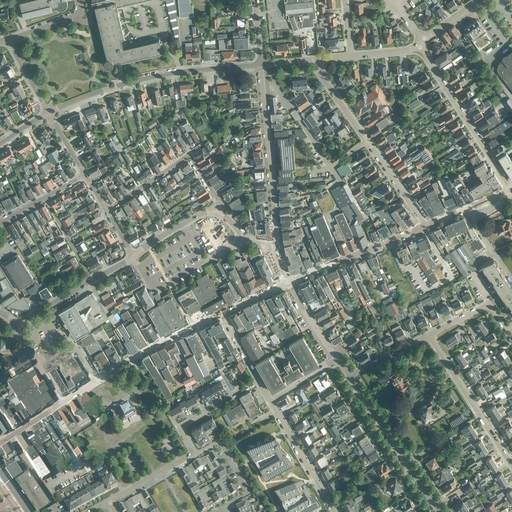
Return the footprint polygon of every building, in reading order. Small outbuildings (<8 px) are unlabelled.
[(67,6),(67,4),(67,3),(65,3),(64,0),(31,0),(20,3),(23,19),(24,19),(24,18),(30,17),(31,17),(31,16),(37,15),(38,15),(38,14),(44,14),(45,13),(51,12),(52,12),(52,10),(56,9),(58,10),(60,11),(62,11),(64,10),(66,8),(67,6)] [(162,52),(159,39),(159,40),(123,48),(121,38),(124,37),(117,6),(143,0),(95,0),(96,1),(94,2),(98,21),(100,21),(100,24),(99,24),(100,30),(102,30),(102,33),(101,33),(102,39),(104,38),(104,41),(103,42),(105,49),(106,49),(107,52),(105,52),(107,60),(106,60),(106,61),(111,65),(112,64),(112,63),(120,61),(121,62),(128,60),(127,59),(131,58),(131,59),(138,58),(138,56),(141,56),(141,57),(148,55),(148,54),(151,53),(151,55),(158,53),(158,52),(161,51),(162,52)] [(194,16),(193,12),(192,5),(190,5),(189,0),(177,0),(180,17),(194,16)] [(315,11),(315,7),(316,5),(314,4),(314,0),(313,0),(286,0),(286,1),(284,2),(285,14),(287,14),(289,17),(287,20),(290,21),(294,31),(295,31),(297,32),(299,29),(304,27),(303,27),(313,26),(313,19),(315,18),(315,11)] [(453,0),(452,0),(448,3),(445,0),(443,2),(445,5),(446,4),(450,10),(457,5),(453,0)] [(174,3),(167,5),(168,11),(176,9),(176,6),(174,3)] [(364,3),(362,3),(354,4),(355,13),(363,12),(362,6),(364,6),(364,3)] [(441,16),(445,13),(437,3),(433,6),(436,9),(434,11),(439,18),(439,17),(440,17),(441,17),(441,16)] [(235,7),(230,7),(230,5),(224,6),(224,12),(231,11),(235,10),(236,13),(244,12),(245,11),(245,9),(244,9),(244,6),(235,7)] [(0,12),(0,14),(1,20),(9,19),(7,9),(1,10),(2,12),(0,12)] [(419,13),(418,18),(419,20),(422,20),(421,22),(422,22),(421,23),(426,25),(426,23),(429,24),(431,17),(429,16),(429,15),(430,15),(430,11),(429,10),(426,9),(425,14),(425,15),(423,15),(423,14),(419,13)] [(380,13),(375,17),(374,17),(377,21),(383,17),(380,13)] [(336,17),(333,17),(333,14),(325,14),(325,15),(320,15),(321,19),(325,19),(325,20),(329,20),(329,24),(337,24),(336,17)] [(235,25),(238,25),(246,24),(246,23),(246,21),(245,21),(245,20),(245,17),(234,18),(235,25)] [(219,26),(218,18),(211,19),(211,27),(219,26)] [(491,41),(481,25),(477,20),(464,29),(468,34),(479,50),(492,41),(491,41)] [(451,38),(456,46),(457,46),(458,46),(461,52),(471,46),(469,43),(465,46),(460,40),(459,40),(457,36),(460,34),(454,26),(448,30),(454,38),(452,39),(451,38)] [(334,33),(334,31),(335,31),(335,27),(331,27),(331,33),(333,47),(335,47),(335,48),(338,47),(339,47),(338,39),(333,39),(333,38),(335,38),(334,33)] [(361,28),(361,31),(361,35),(358,36),(358,45),(359,45),(360,45),(361,45),(362,44),(365,44),(365,35),(366,35),(365,27),(361,28)] [(238,28),(239,33),(233,34),(233,38),(247,36),(247,32),(246,32),(245,28),(238,28)] [(390,33),(392,33),(391,28),(386,29),(386,33),(383,33),(384,42),(385,42),(386,43),(387,43),(388,42),(391,42),(390,33)] [(404,42),(408,37),(403,33),(403,32),(401,31),(400,31),(397,28),(395,31),(399,33),(396,37),(404,42)] [(377,30),(374,31),(373,31),(374,35),(370,36),(370,39),(371,39),(371,44),(378,43),(378,41),(379,41),(378,35),(377,30)] [(451,38),(446,31),(440,35),(448,47),(451,45),(448,40),(451,38)] [(229,49),(236,48),(239,48),(248,47),(247,37),(238,38),(218,40),(219,49),(229,48),(229,49)] [(289,47),(294,46),(294,43),(287,44),(277,44),(277,49),(277,51),(278,51),(278,52),(282,52),(282,54),(286,53),(286,52),(288,51),(287,46),(289,46),(289,47)] [(443,51),(444,48),(440,47),(441,44),(434,43),(433,48),(433,51),(439,52),(439,50),(443,51)] [(186,60),(193,59),(192,52),(191,46),(185,46),(186,60)] [(451,59),(461,53),(457,47),(448,53),(447,52),(435,59),(439,66),(451,59)] [(211,49),(203,50),(204,53),(203,53),(204,60),(208,60),(207,53),(210,53),(212,52),(211,50),(211,49)] [(210,53),(207,53),(208,60),(220,59),(220,58),(221,58),(221,61),(234,60),(234,59),(235,59),(235,56),(239,56),(240,58),(241,58),(241,54),(239,54),(239,51),(238,51),(235,52),(236,53),(235,53),(235,51),(233,51),(221,52),(221,54),(219,54),(219,53),(214,54),(210,54),(210,53)] [(511,90),(511,51),(502,59),(503,60),(500,62),(498,64),(497,66),(497,68),(497,71),(498,73),(511,90)] [(480,67),(481,67),(481,66),(477,60),(473,63),(477,69),(480,67)] [(417,68),(419,64),(412,61),(411,63),(410,62),(408,66),(409,66),(407,69),(408,70),(407,72),(411,74),(413,72),(415,73),(418,68),(417,68)] [(398,84),(401,83),(405,83),(404,76),(401,76),(400,64),(397,64),(396,64),(395,64),(395,65),(393,65),(394,73),(398,73),(399,76),(398,77),(398,84)] [(7,78),(14,74),(13,73),(14,73),(13,71),(12,71),(10,68),(4,72),(1,73),(2,76),(5,74),(7,78)] [(356,81),(359,80),(358,72),(357,68),(351,68),(352,77),(356,77),(356,81)] [(459,68),(458,69),(455,71),(456,71),(447,77),(449,80),(448,81),(450,83),(451,83),(459,78),(457,75),(458,74),(457,74),(461,71),(459,68)] [(346,87),(349,85),(345,78),(344,78),(341,73),(335,77),(337,81),(340,85),(344,83),(346,87)] [(429,78),(427,75),(425,73),(417,78),(416,76),(412,79),(414,83),(418,80),(421,84),(429,79),(429,78)] [(487,86),(496,81),(495,79),(494,80),(493,77),(490,79),(489,78),(484,81),(485,83),(484,83),(486,86),(487,86)] [(248,80),(234,81),(234,88),(235,89),(238,89),(238,92),(249,91),(250,91),(249,91),(248,80),(249,80),(248,79),(248,80)] [(306,79),(299,80),(301,92),(303,92),(303,88),(309,87),(309,83),(307,84),(306,79)] [(301,92),(299,80),(292,80),(293,85),(291,85),(291,89),(298,88),(298,93),(301,92)] [(419,93),(420,92),(423,90),(425,88),(426,91),(434,86),(433,85),(434,85),(433,84),(432,83),(430,81),(423,86),(417,90),(419,93)] [(460,85),(463,83),(461,81),(458,83),(458,82),(456,85),(455,84),(452,87),(456,92),(458,91),(459,91),(462,89),(460,85)] [(15,91),(11,93),(11,92),(8,94),(9,97),(23,89),(20,83),(13,87),(15,91)] [(371,87),(373,91),(353,105),(359,114),(372,105),(376,111),(389,102),(379,87),(376,84),(371,87)] [(229,85),(217,86),(218,91),(218,94),(230,93),(229,87),(229,85)] [(498,94),(503,90),(500,85),(495,89),(498,94)] [(166,87),(166,89),(162,90),(163,95),(171,93),(172,97),(174,97),(174,93),(172,86),(166,87)] [(469,91),(472,90),(470,87),(465,90),(465,91),(459,95),(460,97),(459,98),(461,101),(466,98),(467,100),(470,97),(469,95),(471,94),(469,91)] [(23,89),(9,97),(11,99),(14,97),(17,95),(19,99),(26,95),(23,89)] [(160,96),(159,93),(158,89),(155,90),(155,89),(153,89),(153,90),(152,90),(153,97),(152,97),(153,104),(158,103),(159,106),(165,105),(163,95),(160,96)] [(315,97),(311,91),(306,95),(310,101),(315,97)] [(139,93),(138,94),(140,101),(141,105),(148,103),(149,109),(152,108),(150,100),(150,98),(147,99),(146,96),(145,96),(144,92),(141,93),(141,92),(138,93),(139,93)] [(290,101),(297,97),(296,97),(299,95),(298,93),(295,95),(293,92),(287,97),(290,101)] [(430,106),(435,103),(442,98),(439,93),(432,97),(430,94),(424,97),(426,101),(427,101),(430,106)] [(294,100),(299,108),(301,111),(311,104),(303,94),(294,100)] [(134,109),(134,107),(135,107),(134,104),(134,103),(133,100),(132,100),(131,95),(124,97),(128,111),(134,109)] [(315,100),(314,99),(310,102),(313,105),(314,104),(317,108),(321,105),(319,104),(325,100),(325,99),(325,98),(324,97),(323,97),(322,95),(315,100)] [(419,100),(415,95),(406,101),(409,106),(419,100)] [(469,101),(464,104),(467,108),(466,108),(467,110),(468,110),(474,106),(476,108),(483,103),(478,95),(469,101)] [(271,113),(271,120),(276,120),(276,122),(280,121),(280,119),(282,119),(282,111),(277,112),(276,97),(270,97),(271,112),(271,113)] [(23,109),(20,111),(23,117),(34,111),(34,110),(34,109),(33,108),(31,105),(28,100),(22,103),(20,104),(23,109)] [(119,116),(124,114),(122,108),(120,109),(116,100),(113,100),(111,101),(110,102),(113,110),(117,109),(117,110),(119,116)] [(477,110),(471,114),(473,118),(473,119),(474,121),(475,121),(476,121),(483,116),(480,112),(486,108),(491,105),(488,100),(483,103),(476,108),(477,110)] [(321,106),(317,109),(317,108),(313,111),(315,114),(319,112),(320,114),(324,111),(326,113),(332,108),(328,103),(322,107),(321,106)] [(434,111),(435,112),(431,114),(432,116),(436,114),(440,111),(442,114),(449,109),(448,109),(449,109),(447,106),(445,104),(434,111)] [(93,108),(85,111),(87,116),(89,121),(96,118),(95,113),(98,112),(102,121),(108,119),(110,118),(105,106),(103,106),(97,108),(96,106),(92,107),(93,108)] [(302,119),(298,113),(296,110),(295,109),(290,113),(295,120),(302,119)] [(385,112),(383,109),(380,110),(379,110),(373,114),(374,115),(372,116),(371,115),(370,113),(363,118),(364,119),(365,121),(365,122),(365,123),(366,124),(367,124),(368,126),(375,121),(374,120),(378,117),(382,114),(385,112)] [(489,126),(501,119),(494,110),(476,122),(476,124),(477,125),(478,125),(481,129),(488,125),(489,126)] [(245,112),(246,120),(250,120),(250,121),(259,121),(259,111),(245,112)] [(451,112),(444,117),(443,116),(437,120),(440,125),(446,121),(447,122),(454,118),(454,117),(453,115),(452,115),(451,112)] [(5,114),(2,115),(2,114),(0,113),(0,120),(2,119),(6,127),(7,126),(8,127),(10,125),(9,125),(11,124),(7,116),(6,117),(5,114)] [(79,113),(70,117),(66,118),(64,119),(63,120),(67,127),(73,124),(76,130),(78,129),(79,130),(85,127),(82,120),(79,113)] [(309,129),(317,123),(310,113),(305,117),(308,121),(306,124),(309,129)] [(326,125),(337,117),(336,115),(337,115),(336,113),(335,113),(329,117),(330,119),(328,121),(328,120),(324,122),(326,125)] [(490,138),(511,123),(511,120),(508,114),(501,119),(489,126),(487,128),(482,131),(485,136),(488,134),(490,138)] [(376,124),(377,126),(371,130),(372,132),(372,133),(373,135),(374,135),(381,131),(380,129),(389,123),(387,119),(391,117),(389,115),(376,124)] [(326,125),(325,126),(324,127),(328,133),(336,127),(335,125),(341,122),(340,121),(341,120),(340,119),(339,119),(337,117),(326,125)] [(198,139),(193,131),(186,119),(181,122),(186,130),(189,134),(194,142),(198,139)] [(286,125),(286,122),(282,123),(282,121),(272,122),(272,127),(273,127),(274,130),(282,129),(282,126),(286,125)] [(453,131),(460,126),(459,126),(459,125),(459,124),(458,123),(457,121),(452,124),(445,128),(446,131),(447,131),(451,128),(453,131)] [(342,124),(340,126),(335,129),(340,138),(344,135),(346,134),(349,131),(345,124),(343,125),(342,124)] [(182,134),(181,133),(181,132),(178,127),(174,129),(177,135),(174,137),(182,149),(187,147),(180,135),(182,134)] [(261,134),(261,133),(260,127),(254,128),(254,127),(251,128),(242,133),(245,137),(249,134),(260,133),(260,134),(261,134)] [(43,141),(46,145),(50,143),(46,138),(49,136),(45,129),(44,130),(44,129),(41,131),(38,133),(40,135),(38,137),(40,141),(43,140),(43,141)] [(302,140),(307,136),(302,129),(294,129),(295,136),(299,136),(302,140)] [(449,137),(444,140),(446,143),(451,140),(454,144),(457,142),(456,141),(458,140),(465,135),(465,134),(464,132),(463,132),(462,129),(450,137),(449,137)] [(186,130),(184,131),(181,133),(182,134),(189,145),(194,142),(189,134),(186,130)] [(291,141),(294,141),(294,136),(288,136),(287,130),(274,131),(275,140),(276,141),(278,141),(280,169),(278,169),(279,182),(292,181),(291,168),(293,168),(291,141)] [(317,141),(323,137),(320,132),(314,136),(317,141)] [(393,132),(385,137),(384,135),(377,139),(377,140),(378,142),(379,142),(380,144),(387,140),(389,143),(395,139),(397,138),(393,132)] [(497,141),(503,136),(501,133),(488,141),(489,144),(492,148),(498,143),(497,141)] [(82,139),(76,143),(79,149),(86,145),(87,147),(92,144),(87,134),(81,137),(82,139)] [(261,134),(260,134),(249,135),(250,139),(247,139),(247,143),(243,145),(244,148),(255,143),(254,140),(261,140),(261,134)] [(510,139),(510,138),(508,135),(501,139),(504,143),(493,149),(495,152),(494,152),(496,155),(496,154),(497,155),(504,150),(503,148),(506,146),(504,142),(510,139)] [(22,142),(26,149),(30,147),(32,150),(35,148),(33,145),(29,137),(24,140),(24,139),(22,141),(22,142)] [(511,137),(511,138),(511,139),(511,158),(510,159),(506,152),(498,157),(511,179),(511,137)] [(111,141),(110,138),(106,141),(107,143),(106,143),(111,152),(117,149),(111,140),(111,141)] [(466,145),(470,143),(469,142),(470,141),(469,139),(468,139),(467,138),(465,139),(465,138),(455,145),(457,148),(462,145),(464,148),(467,146),(466,145)] [(173,140),(170,142),(177,153),(180,151),(179,149),(180,148),(175,140),(174,141),(173,140)] [(252,149),(262,148),(261,140),(257,142),(252,145),(252,149)] [(166,141),(162,144),(167,152),(166,153),(171,160),(174,158),(173,155),(174,154),(171,150),(170,148),(171,148),(166,141)] [(203,144),(206,149),(203,151),(201,149),(192,154),(195,158),(212,149),(208,141),(203,144)] [(26,149),(22,142),(16,145),(21,152),(23,151),(25,154),(27,153),(25,150),(26,149)] [(387,153),(396,147),(395,144),(391,147),(389,144),(383,148),(384,149),(384,150),(384,151),(385,151),(387,153)] [(391,160),(404,151),(407,149),(404,144),(400,147),(402,149),(397,153),(395,151),(388,156),(391,160)] [(43,155),(47,152),(45,149),(44,149),(41,145),(38,147),(43,155)] [(410,156),(418,150),(415,146),(407,151),(410,156)] [(423,160),(425,163),(433,158),(429,153),(424,147),(395,166),(398,170),(407,164),(406,164),(414,159),(415,160),(420,156),(423,160)] [(469,156),(476,152),(476,151),(476,150),(475,149),(474,149),(473,147),(468,150),(468,149),(462,153),(464,155),(467,153),(469,156)] [(13,160),(11,157),(14,155),(10,148),(4,152),(8,158),(10,162),(12,164),(15,163),(13,160)] [(42,156),(39,150),(39,149),(34,152),(38,158),(42,156)] [(53,164),(58,160),(62,158),(56,149),(47,154),(53,164)] [(251,150),(251,153),(254,153),(254,158),(263,158),(262,149),(251,150)] [(457,155),(460,153),(457,149),(451,153),(451,154),(449,155),(451,158),(453,157),(455,156),(457,155)] [(96,150),(95,151),(91,153),(87,155),(88,155),(85,157),(87,162),(94,158),(96,162),(102,159),(96,150)] [(165,164),(170,160),(162,150),(160,152),(162,156),(160,157),(165,164)] [(204,157),(210,154),(209,151),(196,159),(198,163),(205,159),(204,157)] [(359,162),(367,157),(366,155),(367,155),(366,153),(365,153),(363,151),(357,155),(350,159),(353,164),(358,160),(359,162)] [(405,153),(404,151),(391,160),(394,164),(401,159),(400,157),(405,153)] [(8,158),(4,152),(0,154),(0,157),(3,162),(6,160),(7,161),(9,160),(10,162),(8,163),(9,166),(12,164),(10,162),(8,158)] [(123,160),(119,153),(112,157),(114,161),(118,159),(120,162),(123,160)] [(127,164),(131,162),(125,153),(122,155),(127,164)] [(472,165),(481,159),(480,158),(481,157),(480,156),(479,156),(477,153),(470,158),(469,157),(464,160),(466,164),(469,162),(472,165)] [(254,166),(264,165),(263,158),(254,159),(254,166)] [(156,173),(160,170),(156,164),(155,164),(152,159),(150,160),(153,165),(152,166),(156,173)] [(202,169),(216,161),(214,159),(210,162),(209,159),(199,165),(202,169)] [(369,159),(354,169),(357,173),(362,169),(361,168),(365,166),(366,168),(372,164),(369,159)] [(437,165),(433,160),(429,163),(433,169),(437,165)] [(55,169),(54,168),(54,166),(53,164),(52,165),(50,161),(45,164),(48,170),(52,168),(53,170),(55,169)] [(60,165),(63,170),(65,168),(70,176),(74,174),(72,171),(72,170),(69,165),(67,162),(60,165)] [(145,162),(143,164),(141,165),(145,170),(150,177),(154,175),(149,168),(145,162)] [(181,173),(182,172),(183,173),(184,173),(186,173),(193,169),(188,162),(179,168),(179,170),(172,174),(177,181),(184,176),(181,173)] [(214,171),(213,169),(219,165),(218,162),(214,165),(214,164),(203,171),(206,175),(214,171)] [(347,162),(338,168),(337,169),(342,177),(352,170),(347,162)] [(501,183),(494,172),(490,168),(488,169),(484,162),(474,167),(479,175),(481,173),(485,178),(469,189),(468,189),(474,197),(483,194),(482,193),(485,192),(485,193),(493,189),(493,188),(495,187),(496,189),(499,187),(498,186),(501,183)] [(39,167),(50,187),(54,185),(51,178),(49,179),(46,174),(49,172),(44,164),(39,167)] [(63,170),(60,165),(60,164),(58,165),(59,168),(57,169),(63,180),(67,178),(63,170)] [(102,166),(103,167),(99,170),(98,167),(88,173),(91,177),(92,178),(101,173),(102,174),(108,170),(109,171),(112,169),(111,167),(110,167),(108,164),(106,164),(102,166)] [(408,170),(414,166),(412,164),(400,173),(403,178),(410,173),(410,172),(409,170),(409,171),(408,170)] [(138,168),(137,166),(137,165),(134,167),(139,175),(137,176),(141,183),(146,180),(138,168)] [(140,167),(138,165),(137,166),(138,168),(146,180),(150,177),(145,170),(143,172),(140,167)] [(372,166),(361,173),(363,175),(365,174),(367,178),(371,176),(370,174),(377,170),(376,169),(376,168),(375,167),(374,167),(374,166),(373,167),(372,166)] [(50,187),(39,167),(43,173),(40,175),(43,181),(44,180),(45,181),(42,183),(46,189),(50,187)] [(264,168),(254,169),(251,169),(252,175),(250,175),(246,176),(246,179),(250,179),(250,180),(265,178),(264,174),(264,172),(264,168)] [(417,169),(412,172),(408,175),(409,178),(406,180),(407,181),(406,182),(408,184),(409,184),(417,179),(415,177),(419,175),(423,172),(421,170),(419,171),(417,169)] [(183,178),(183,179),(185,182),(196,175),(194,171),(183,178)] [(57,183),(61,181),(57,174),(55,175),(54,172),(51,173),(53,176),(57,183)] [(117,176),(122,183),(125,181),(122,176),(124,175),(122,172),(117,176)] [(366,185),(369,183),(371,186),(376,183),(375,181),(381,176),(380,173),(379,174),(378,172),(364,181),(362,182),(363,183),(364,182),(366,185)] [(212,183),(223,176),(222,173),(217,176),(216,174),(209,178),(209,179),(209,180),(210,181),(211,181),(212,183)] [(447,173),(443,176),(444,177),(452,194),(454,194),(458,204),(459,204),(466,201),(465,201),(450,178),(447,173)] [(34,180),(31,182),(38,194),(43,191),(38,183),(40,182),(36,174),(32,176),(34,180)] [(453,177),(450,178),(465,201),(473,198),(474,197),(466,186),(458,175),(453,177)] [(225,178),(223,176),(212,183),(213,186),(214,188),(215,188),(222,184),(221,181),(225,178)] [(127,192),(119,179),(117,177),(115,178),(119,185),(117,187),(123,195),(127,192)] [(168,181),(167,182),(165,177),(160,180),(163,185),(160,186),(164,192),(172,187),(172,186),(168,181)] [(444,177),(437,180),(443,193),(440,195),(447,209),(458,204),(454,194),(452,194),(444,177)] [(130,190),(137,186),(133,180),(131,178),(125,182),(126,185),(130,190)] [(103,183),(101,180),(98,182),(97,181),(95,182),(96,185),(99,189),(100,188),(101,189),(106,187),(105,185),(106,184),(104,181),(103,183)] [(196,193),(204,187),(199,180),(192,184),(194,187),(192,189),(194,192),(195,192),(196,193)] [(418,185),(422,182),(421,180),(416,183),(416,182),(410,186),(412,188),(411,189),(412,191),(413,191),(414,191),(419,187),(418,185)] [(422,189),(426,186),(430,183),(428,180),(420,186),(422,189)] [(28,199),(24,192),(25,191),(21,183),(16,186),(19,190),(21,193),(19,194),(23,202),(28,199)] [(28,189),(26,187),(27,187),(25,183),(22,184),(29,198),(34,196),(30,188),(28,189)] [(87,190),(83,183),(75,187),(77,190),(78,192),(82,190),(83,192),(87,190)] [(118,192),(116,189),(117,189),(113,183),(109,186),(112,191),(112,192),(117,199),(120,197),(118,192)] [(182,192),(191,186),(189,183),(180,189),(182,192)] [(291,183),(288,183),(277,184),(278,188),(279,188),(279,191),(296,190),(297,190),(297,186),(291,186),(291,183)] [(352,200),(353,200),(355,199),(346,183),(340,187),(340,186),(331,191),(340,208),(352,200)] [(156,193),(152,185),(147,188),(154,200),(159,197),(156,193)] [(387,185),(381,189),(380,188),(371,194),(379,197),(380,196),(380,197),(383,194),(384,195),(390,190),(390,189),(390,188),(389,187),(388,187),(387,185)] [(424,189),(427,195),(431,203),(435,211),(435,212),(436,213),(438,213),(445,210),(441,202),(437,194),(435,191),(434,188),(432,185),(424,189)] [(106,187),(101,189),(106,197),(108,200),(110,203),(115,201),(106,187)] [(356,196),(363,192),(359,187),(352,191),(356,196)] [(190,197),(193,201),(198,197),(199,198),(208,192),(205,188),(190,197)] [(224,198),(233,192),(231,188),(222,194),(224,198)] [(21,203),(16,194),(14,195),(11,189),(8,191),(12,197),(16,205),(21,203)] [(267,200),(266,189),(255,189),(256,193),(252,193),(248,193),(245,194),(245,199),(256,198),(257,202),(252,203),(252,207),(263,204),(263,201),(267,200)] [(10,197),(9,198),(6,192),(3,194),(11,208),(15,206),(10,197)] [(91,196),(88,192),(84,194),(81,195),(82,195),(79,197),(81,201),(84,199),(84,200),(91,196)] [(146,210),(150,208),(146,203),(149,201),(143,192),(137,196),(146,210)] [(233,192),(224,198),(226,202),(230,200),(236,196),(233,192)] [(381,204),(385,201),(388,199),(389,201),(396,197),(395,196),(394,194),(392,192),(387,196),(386,195),(378,200),(381,204)] [(63,203),(72,198),(69,193),(64,196),(64,194),(60,196),(63,203)] [(366,197),(363,193),(356,198),(359,202),(366,197)] [(11,208),(3,194),(0,195),(0,196),(2,199),(3,200),(1,202),(6,211),(11,208)] [(196,202),(193,204),(195,207),(198,205),(201,202),(203,204),(212,198),(209,194),(196,202)] [(428,200),(424,194),(414,201),(426,218),(430,216),(431,216),(436,214),(436,213),(435,212),(432,207),(429,202),(428,200)] [(93,200),(91,196),(84,200),(84,199),(81,201),(82,203),(81,204),(82,205),(86,203),(86,204),(89,202),(93,200)] [(58,197),(54,199),(60,210),(62,209),(61,205),(62,204),(58,197)] [(141,207),(134,197),(129,201),(136,211),(135,212),(139,218),(142,215),(138,209),(141,207)] [(232,207),(241,201),(238,197),(229,202),(232,207)] [(60,210),(54,199),(50,202),(54,209),(56,212),(57,211),(57,212),(60,210)] [(156,199),(152,202),(156,208),(155,209),(158,213),(161,218),(162,218),(165,216),(156,199)] [(365,218),(353,200),(352,200),(340,208),(341,207),(350,222),(348,222),(349,226),(349,228),(350,227),(356,242),(355,242),(355,244),(356,243),(358,248),(367,244),(359,223),(362,221),(361,220),(365,218)] [(134,217),(136,215),(128,201),(122,205),(128,215),(132,213),(134,217)] [(241,201),(232,207),(235,212),(244,206),(241,201)] [(404,207),(400,202),(400,201),(392,204),(398,212),(404,207)] [(94,202),(87,206),(80,210),(82,212),(88,209),(90,213),(98,209),(94,202)] [(263,204),(252,207),(249,208),(250,220),(255,218),(264,216),(263,204)] [(40,208),(43,214),(46,219),(51,217),(48,211),(45,205),(40,208)] [(124,214),(125,214),(121,207),(117,209),(113,211),(117,218),(122,216),(124,220),(127,219),(124,214)] [(298,212),(301,217),(304,215),(311,212),(308,207),(298,212)] [(373,212),(370,207),(364,209),(366,215),(373,212)] [(415,223),(410,217),(404,208),(399,212),(404,219),(404,220),(409,226),(411,225),(412,224),(413,224),(415,223)] [(44,216),(42,217),(40,213),(40,214),(37,209),(33,212),(39,222),(42,226),(44,225),(43,223),(47,221),(46,219),(44,216)] [(89,217),(86,218),(88,221),(101,214),(98,209),(89,215),(90,217),(89,217)] [(395,210),(394,210),(390,213),(394,218),(399,225),(398,226),(401,230),(404,229),(403,229),(408,227),(408,226),(402,218),(401,218),(395,210)] [(325,260),(339,254),(323,214),(320,216),(317,211),(306,216),(317,244),(319,243),(320,244),(319,244),(325,260)] [(377,211),(375,212),(370,214),(372,219),(373,222),(376,229),(381,238),(383,238),(390,235),(391,234),(390,231),(386,224),(386,225),(385,223),(383,220),(377,211)] [(39,225),(36,220),(32,212),(27,215),(31,222),(37,231),(40,229),(38,225),(39,225)] [(349,228),(349,226),(348,226),(343,212),(342,212),(334,214),(344,238),(345,238),(346,240),(350,251),(357,248),(355,244),(355,242),(356,242),(350,227),(349,228)] [(102,215),(101,214),(88,221),(90,224),(92,222),(93,221),(94,223),(103,218),(102,215)] [(165,216),(162,218),(164,221),(165,223),(170,220),(167,215),(165,216)] [(391,215),(386,217),(386,216),(382,218),(385,223),(386,222),(388,226),(392,233),(392,234),(400,230),(399,230),(394,220),(391,215)] [(29,226),(30,225),(26,216),(21,219),(30,234),(33,232),(29,226)] [(68,217),(63,220),(61,221),(65,227),(72,223),(68,217)] [(165,223),(164,221),(163,221),(162,218),(161,218),(157,220),(156,221),(155,222),(157,226),(159,225),(160,227),(164,225),(163,225),(165,224),(165,225),(166,224),(165,223)] [(250,220),(250,223),(244,223),(245,229),(245,230),(247,231),(250,230),(250,232),(252,232),(252,233),(256,232),(256,227),(255,221),(255,218),(250,220)] [(441,241),(443,243),(448,253),(464,276),(478,266),(482,264),(478,257),(485,253),(483,249),(485,248),(472,227),(471,227),(468,229),(467,227),(464,218),(456,221),(434,230),(434,231),(441,241)] [(270,232),(269,219),(259,220),(255,221),(256,232),(261,232),(261,233),(269,233),(270,232)] [(24,233),(22,229),(24,228),(19,220),(14,223),(18,229),(21,235),(26,241),(29,239),(25,233),(24,233)] [(291,220),(281,221),(281,228),(293,227),(293,220),(291,220)] [(82,221),(79,222),(75,224),(76,225),(74,226),(73,224),(65,228),(68,232),(80,225),(83,224),(83,223),(82,221)] [(97,223),(89,228),(91,232),(94,230),(96,233),(101,230),(101,229),(107,225),(107,224),(106,223),(105,223),(104,221),(98,224),(97,223)] [(510,236),(511,235),(511,229),(511,228),(509,222),(505,224),(505,223),(504,223),(502,223),(501,224),(500,225),(499,225),(499,226),(495,228),(498,235),(498,234),(499,235),(501,235),(502,235),(502,234),(503,233),(507,231),(510,236)] [(342,254),(349,251),(344,239),(345,239),(338,223),(334,225),(336,230),(333,232),(336,240),(338,243),(342,254)] [(19,236),(16,231),(12,224),(7,226),(10,231),(9,231),(14,239),(16,243),(20,240),(18,237),(19,236)] [(83,224),(80,225),(68,232),(70,236),(78,232),(77,231),(80,229),(84,226),(83,224)] [(150,227),(153,233),(159,229),(155,224),(150,227)] [(317,244),(312,232),(309,225),(304,226),(309,239),(305,240),(310,249),(315,263),(322,261),(315,245),(317,244)] [(299,226),(296,227),(297,229),(296,229),(288,230),(282,231),(284,244),(284,246),(298,242),(299,242),(300,242),(300,241),(301,241),(301,238),(303,236),(302,233),(301,231),(300,228),(299,226)] [(132,227),(127,229),(126,230),(129,235),(135,232),(132,227)] [(376,231),(373,232),(371,229),(367,230),(371,242),(373,241),(373,242),(375,241),(375,240),(376,240),(377,241),(378,240),(379,239),(376,231)] [(109,230),(102,234),(101,233),(97,235),(101,241),(105,239),(112,235),(109,230)] [(128,238),(131,242),(146,232),(145,230),(140,234),(138,235),(137,233),(128,238)] [(440,240),(434,231),(432,232),(431,232),(429,233),(429,234),(428,234),(435,243),(436,244),(437,243),(439,246),(443,243),(440,240)] [(146,232),(131,242),(133,245),(141,240),(140,238),(141,237),(142,237),(147,234),(146,232)] [(431,248),(430,246),(430,245),(425,234),(416,238),(422,251),(428,263),(431,268),(435,266),(432,260),(430,256),(433,254),(431,249),(428,251),(428,250),(431,248)] [(112,235),(105,239),(107,244),(115,240),(112,235)] [(77,246),(85,241),(82,237),(74,241),(77,246)] [(57,248),(59,246),(66,242),(64,238),(57,243),(56,241),(51,245),(54,250),(55,249),(56,249),(57,248)] [(422,251),(416,238),(407,242),(411,253),(413,257),(414,260),(421,257),(421,259),(419,260),(424,269),(423,270),(432,284),(438,280),(431,268),(428,263),(422,251)] [(298,242),(284,246),(286,253),(287,260),(288,262),(289,267),(289,269),(291,273),(293,273),(306,268),(298,252),(299,252),(296,246),(299,245),(303,244),(303,242),(302,243),(301,241),(300,241),(300,242),(299,242),(298,242)] [(84,242),(77,246),(81,252),(87,248),(84,242)] [(413,261),(405,243),(396,247),(400,255),(404,265),(413,261)] [(104,244),(96,248),(98,252),(106,248),(104,244)] [(303,244),(299,245),(296,246),(299,252),(302,251),(305,257),(302,258),(306,267),(306,268),(313,265),(309,255),(306,249),(303,244)] [(58,250),(57,251),(55,252),(54,252),(58,259),(69,253),(67,250),(69,248),(67,245),(60,249),(58,250)] [(114,247),(111,249),(110,247),(106,250),(111,258),(115,255),(114,253),(121,249),(119,245),(114,247)] [(31,249),(35,254),(40,250),(36,246),(31,249)] [(31,249),(25,253),(28,258),(34,254),(31,249)] [(97,258),(100,257),(97,249),(91,252),(94,257),(86,261),(90,269),(100,264),(97,258)] [(107,255),(104,249),(98,253),(101,258),(107,255)] [(259,249),(249,254),(254,264),(251,265),(254,272),(257,271),(260,270),(261,272),(267,284),(273,281),(270,274),(272,273),(270,268),(266,261),(264,257),(262,258),(261,255),(262,254),(259,249)] [(33,280),(34,280),(18,255),(17,254),(2,263),(3,264),(2,264),(18,289),(19,289),(19,290),(20,289),(19,289),(21,289),(34,280),(33,280)] [(373,256),(372,257),(376,267),(377,271),(379,274),(381,274),(380,270),(378,266),(377,264),(379,263),(376,255),(375,255),(373,255),(373,256)] [(68,262),(63,265),(65,268),(66,270),(71,268),(71,269),(78,265),(76,261),(74,257),(67,261),(68,262)] [(376,267),(372,257),(370,257),(369,257),(368,257),(368,258),(367,258),(371,266),(373,266),(374,267),(373,268),(375,272),(376,275),(379,274),(377,271),(376,267)] [(240,258),(234,261),(238,269),(239,270),(249,292),(267,284),(261,272),(254,275),(249,265),(246,259),(242,261),(240,258)] [(241,279),(234,267),(230,259),(222,264),(227,272),(234,284),(241,296),(249,292),(241,279)] [(482,264),(478,266),(479,266),(481,265),(490,277),(491,277),(493,281),(492,282),(507,303),(508,302),(511,306),(510,307),(511,310),(511,287),(493,259),(482,264)] [(369,275),(371,274),(365,260),(364,260),(361,261),(360,261),(359,261),(358,261),(357,262),(361,271),(365,269),(365,270),(367,270),(369,275)] [(53,267),(55,271),(63,266),(61,262),(53,267)] [(223,277),(227,275),(219,262),(215,264),(223,277)] [(347,265),(353,277),(356,283),(365,300),(369,298),(361,281),(362,280),(359,274),(360,274),(354,262),(347,265)] [(1,301),(3,304),(5,306),(7,304),(9,307),(13,308),(15,310),(16,311),(18,311),(20,311),(21,310),(26,311),(30,308),(29,306),(30,305),(24,295),(20,298),(0,266),(0,280),(2,279),(7,287),(0,291),(0,293),(4,299),(1,301)] [(344,266),(337,269),(339,275),(341,274),(343,279),(346,285),(352,296),(360,292),(354,278),(351,280),(344,266)] [(122,279),(134,272),(132,267),(125,271),(126,273),(120,276),(122,279)] [(341,278),(336,269),(325,274),(330,283),(335,292),(340,300),(347,310),(348,309),(349,311),(352,309),(349,303),(350,303),(346,297),(341,287),(344,285),(341,280),(342,280),(341,278)] [(132,284),(139,280),(135,272),(128,276),(132,284)] [(203,308),(206,314),(207,313),(207,314),(226,304),(217,287),(212,277),(209,279),(207,274),(196,280),(199,285),(192,289),(198,299),(203,308)] [(347,317),(347,316),(342,308),(340,305),(339,305),(335,297),(328,284),(323,275),(323,274),(318,276),(329,297),(337,311),(339,314),(340,316),(342,320),(347,317)] [(330,300),(327,293),(318,276),(311,279),(320,295),(321,296),(324,303),(330,300)] [(458,283),(460,282),(462,284),(462,286),(465,285),(466,286),(468,285),(466,279),(465,278),(457,282),(458,283)] [(34,280),(21,289),(26,297),(30,295),(30,294),(38,289),(39,290),(41,294),(42,296),(43,297),(45,298),(46,298),(47,297),(49,296),(52,294),(46,286),(44,281),(39,284),(36,279),(34,280)] [(324,303),(321,296),(318,298),(310,282),(309,280),(299,284),(298,287),(307,304),(309,302),(314,313),(317,320),(330,313),(324,303)] [(133,290),(134,291),(142,286),(140,281),(131,286),(133,290)] [(218,287),(221,291),(227,304),(228,303),(234,300),(239,297),(230,281),(218,287)] [(380,284),(384,293),(389,291),(385,282),(380,284)] [(387,285),(389,290),(396,287),(393,282),(387,285)] [(175,290),(178,295),(189,315),(190,315),(191,314),(192,313),(193,313),(194,312),(195,312),(196,311),(197,311),(198,310),(199,310),(200,309),(201,309),(201,308),(202,307),(191,288),(188,283),(183,286),(186,291),(184,291),(182,287),(175,290)] [(133,290),(131,286),(125,290),(127,295),(134,291),(133,290)] [(163,298),(162,299),(161,297),(158,291),(153,293),(152,291),(148,292),(145,286),(136,291),(144,307),(153,301),(156,305),(165,300),(163,298)] [(466,304),(473,300),(467,289),(464,290),(464,291),(466,294),(462,296),(466,304)] [(298,315),(297,314),(297,313),(292,303),(286,292),(284,291),(280,293),(286,305),(293,316),(293,318),(298,315)] [(67,327),(68,326),(71,330),(70,331),(70,332),(70,333),(71,334),(73,333),(76,338),(78,337),(86,332),(95,326),(108,318),(99,303),(99,304),(92,292),(85,297),(72,304),(59,312),(59,313),(60,312),(65,321),(64,323),(65,325),(67,327)] [(112,296),(111,297),(108,292),(101,296),(106,304),(110,302),(114,299),(112,296)] [(180,306),(171,292),(161,297),(162,299),(163,298),(165,300),(156,305),(153,301),(144,307),(145,308),(149,306),(151,309),(147,311),(156,325),(155,326),(160,335),(163,333),(165,336),(172,332),(177,329),(176,328),(181,326),(182,327),(185,325),(185,324),(189,322),(185,316),(184,317),(179,307),(180,306)] [(286,305),(280,293),(279,293),(272,296),(273,296),(278,306),(285,317),(289,315),(284,306),(286,305)] [(366,303),(360,293),(357,294),(363,305),(366,303)] [(459,300),(457,298),(456,294),(453,296),(454,298),(450,300),(455,309),(462,306),(459,300)] [(128,296),(122,299),(125,303),(127,306),(132,303),(132,302),(130,299),(128,296)] [(285,317),(278,306),(273,296),(264,299),(269,307),(273,315),(273,316),(277,322),(285,317)] [(125,303),(122,299),(113,304),(115,308),(120,305),(122,309),(126,306),(124,303),(125,303)] [(277,323),(275,320),(269,310),(263,299),(258,301),(267,317),(270,322),(273,321),(275,324),(271,326),(279,338),(280,337),(282,340),(286,337),(284,334),(282,331),(280,327),(277,323)] [(443,315),(450,311),(447,304),(445,301),(442,302),(444,306),(440,308),(443,315)] [(257,302),(250,305),(260,323),(261,322),(263,325),(268,321),(257,302)] [(399,311),(395,302),(384,307),(388,316),(399,311)] [(260,323),(250,305),(244,308),(254,326),(260,323)] [(108,317),(110,320),(110,321),(115,328),(123,340),(131,353),(139,348),(139,347),(132,334),(125,324),(124,322),(122,323),(120,324),(113,315),(118,312),(115,308),(111,311),(113,314),(108,317)] [(141,308),(137,311),(141,317),(144,315),(145,315),(141,308)] [(434,308),(426,312),(429,316),(430,315),(433,321),(439,318),(434,308)] [(236,312),(236,313),(247,330),(253,326),(243,309),(236,312)] [(127,310),(121,314),(125,321),(124,322),(125,324),(132,334),(139,347),(140,348),(147,343),(137,327),(132,317),(127,310)] [(137,311),(133,313),(140,324),(139,325),(141,329),(149,342),(154,339),(143,322),(141,318),(141,317),(137,311)] [(236,313),(236,312),(229,316),(237,328),(241,334),(247,330),(245,327),(236,313)] [(421,327),(428,323),(424,317),(422,313),(420,315),(422,318),(417,320),(421,327)] [(144,315),(141,317),(141,318),(143,322),(154,339),(158,337),(151,324),(149,324),(147,320),(144,315)] [(333,321),(337,318),(336,316),(322,323),(323,324),(322,325),(323,325),(322,326),(323,328),(324,328),(325,328),(334,323),(333,321)] [(411,317),(407,319),(404,321),(407,327),(410,333),(416,329),(414,324),(411,317)] [(217,360),(220,358),(223,357),(221,354),(227,351),(234,348),(228,336),(219,320),(206,327),(200,330),(201,333),(208,344),(211,350),(210,350),(211,351),(211,350),(217,360)] [(481,336),(487,332),(488,331),(484,326),(481,321),(477,324),(476,324),(474,326),(481,335),(481,336)] [(398,339),(405,335),(402,328),(400,325),(397,326),(399,330),(395,332),(398,339)] [(121,359),(103,329),(101,326),(92,332),(93,334),(96,339),(97,340),(100,344),(105,353),(107,352),(114,363),(115,363),(120,359),(121,359)] [(286,338),(291,335),(292,335),(295,333),(292,328),(290,326),(282,331),(284,334),(286,337),(286,338)] [(338,328),(337,329),(336,329),(335,327),(330,329),(331,331),(328,333),(329,334),(328,335),(330,338),(339,334),(337,331),(340,329),(338,328)] [(263,352),(266,351),(265,349),(262,351),(259,344),(261,342),(259,339),(257,340),(253,334),(255,332),(254,330),(252,332),(252,331),(241,338),(241,339),(242,340),(243,342),(242,343),(243,344),(244,344),(245,345),(245,347),(246,347),(247,349),(247,350),(248,351),(249,353),(248,353),(249,355),(250,354),(251,356),(251,358),(252,358),(253,359),(264,353),(263,352)] [(377,333),(375,330),(367,335),(369,338),(377,333)] [(208,354),(205,348),(196,331),(195,332),(185,337),(197,360),(198,363),(203,360),(204,360),(202,357),(208,354)] [(387,344),(394,341),(391,335),(390,335),(388,331),(386,333),(388,337),(384,339),(387,344)] [(84,346),(85,345),(86,347),(85,348),(99,371),(106,367),(107,368),(112,365),(92,332),(80,339),(84,346)] [(481,336),(481,335),(480,336),(481,338),(482,340),(485,338),(488,343),(489,343),(494,339),(496,338),(495,336),(492,332),(489,335),(487,332),(481,336)] [(275,345),(280,342),(275,333),(270,336),(275,345)] [(356,338),(361,335),(359,333),(354,336),(354,335),(351,337),(347,340),(349,342),(348,343),(350,345),(351,346),(358,341),(356,338)] [(460,336),(459,336),(458,336),(457,333),(455,334),(445,340),(449,346),(452,344),(458,340),(459,341),(462,341),(461,336),(460,336)] [(335,345),(343,340),(339,334),(331,339),(335,345)] [(258,362),(255,364),(257,367),(260,371),(261,373),(266,381),(267,384),(270,388),(272,392),(274,390),(285,383),(288,381),(293,379),(297,376),(305,372),(316,365),(319,364),(317,361),(314,357),(313,354),(308,346),(307,344),(305,339),(303,336),(300,338),(289,344),(300,364),(293,368),(289,361),(284,363),(288,371),(280,375),(269,356),(258,362)] [(197,360),(185,337),(183,338),(177,341),(183,353),(196,379),(204,376),(198,363),(197,360)] [(361,346),(366,343),(364,340),(360,343),(357,345),(353,348),(354,351),(355,354),(356,353),(356,354),(363,349),(361,346)] [(123,358),(131,353),(125,343),(121,345),(119,341),(114,344),(123,358)] [(176,354),(176,352),(179,351),(175,342),(174,342),(165,346),(170,356),(171,358),(175,356),(174,355),(176,354)] [(165,346),(157,350),(162,358),(163,358),(163,359),(167,365),(170,363),(173,367),(175,366),(173,361),(173,362),(170,357),(170,356),(165,346)] [(283,347),(277,350),(280,355),(286,352),(283,347)] [(368,354),(372,351),(370,348),(358,356),(360,360),(360,361),(361,362),(362,362),(362,363),(370,358),(368,354)] [(488,355),(484,348),(478,352),(483,358),(488,355)] [(232,357),(239,354),(236,349),(229,353),(231,355),(226,357),(228,360),(232,357)] [(497,359),(494,361),(495,363),(507,355),(503,349),(497,353),(494,355),(497,359)] [(165,363),(163,359),(162,358),(161,358),(157,350),(151,353),(151,354),(153,358),(156,362),(158,367),(159,366),(162,370),(161,370),(168,381),(170,380),(172,383),(175,382),(165,363)] [(458,361),(468,354),(467,352),(464,354),(464,355),(463,356),(460,352),(455,356),(458,361)] [(468,354),(458,361),(462,366),(467,363),(465,360),(467,359),(467,360),(473,356),(470,353),(468,354)] [(28,362),(26,359),(23,354),(10,363),(12,365),(13,364),(18,362),(21,366),(28,362)] [(172,394),(156,367),(151,359),(149,354),(142,358),(145,364),(158,387),(159,386),(165,398),(172,394)] [(239,354),(232,357),(228,360),(230,363),(234,360),(235,362),(241,359),(239,354)] [(507,355),(495,363),(497,365),(502,361),(505,365),(511,360),(507,355)] [(79,369),(79,368),(73,359),(70,361),(70,360),(57,368),(58,369),(67,384),(70,382),(75,390),(86,383),(85,380),(85,379),(81,371),(80,372),(79,369)] [(225,367),(223,368),(220,370),(220,371),(223,369),(224,371),(230,380),(227,374),(231,372),(232,371),(243,365),(240,361),(233,365),(235,367),(234,368),(233,368),(230,369),(230,368),(227,369),(225,367)] [(408,370),(414,367),(411,361),(405,365),(408,370)] [(18,362),(13,364),(12,365),(15,370),(14,370),(14,371),(12,372),(15,376),(31,366),(28,362),(21,366),(18,362)] [(186,385),(196,380),(188,364),(183,367),(188,376),(183,378),(186,385)] [(243,365),(232,371),(233,373),(234,373),(235,372),(235,371),(237,370),(238,373),(245,368),(243,365)] [(469,377),(479,371),(477,369),(476,369),(474,366),(471,368),(465,372),(469,377)] [(54,371),(68,394),(75,390),(70,382),(67,384),(58,369),(54,371)] [(406,388),(405,387),(415,381),(412,376),(411,377),(408,372),(402,376),(398,369),(390,375),(392,379),(394,382),(395,382),(398,385),(397,386),(400,390),(401,390),(402,391),(404,391),(406,390),(406,388)] [(484,379),(491,374),(488,370),(484,373),(484,374),(482,376),(484,379)] [(12,396),(14,394),(30,418),(30,417),(29,416),(34,412),(35,413),(37,412),(39,411),(40,410),(41,410),(40,408),(45,405),(46,406),(47,406),(46,406),(48,405),(49,404),(50,404),(50,403),(51,403),(52,402),(51,402),(50,401),(51,401),(50,400),(49,399),(49,398),(48,397),(48,396),(48,397),(47,395),(46,395),(45,393),(47,392),(38,377),(37,378),(32,372),(34,371),(26,375),(25,373),(8,384),(5,389),(10,397),(12,396)] [(52,371),(46,374),(55,388),(56,387),(58,392),(57,393),(60,397),(62,398),(68,394),(54,371),(52,372),(52,371)] [(479,371),(469,377),(472,383),(478,379),(480,377),(479,374),(480,373),(479,371)] [(327,375),(320,379),(319,378),(313,382),(316,386),(318,384),(321,390),(324,388),(332,383),(328,378),(328,377),(327,375)] [(222,378),(215,382),(216,383),(220,391),(225,389),(223,385),(226,383),(222,378)] [(301,386),(301,387),(304,391),(307,389),(306,388),(312,384),(309,380),(301,386)] [(220,391),(216,383),(211,386),(216,394),(220,391)] [(487,384),(483,387),(481,384),(475,388),(479,393),(489,387),(487,384)] [(502,385),(499,387),(504,394),(510,390),(509,388),(507,385),(503,387),(502,385)] [(210,387),(205,390),(210,398),(214,395),(210,387)] [(490,389),(489,387),(479,393),(482,399),(488,395),(485,391),(487,390),(487,391),(490,389)] [(204,388),(199,391),(205,400),(210,398),(205,390),(204,388)] [(336,391),(334,388),(324,395),(326,398),(326,400),(327,402),(329,403),(333,400),(333,399),(340,394),(337,391),(336,391)] [(444,394),(447,398),(448,397),(453,405),(459,401),(451,389),(444,394)] [(250,391),(239,397),(243,403),(243,404),(253,398),(252,396),(250,391)] [(190,398),(194,406),(197,405),(199,403),(197,400),(200,398),(197,393),(194,395),(195,396),(190,398)] [(85,414),(89,412),(95,408),(91,402),(86,394),(67,406),(74,416),(79,418),(82,422),(76,425),(80,431),(91,425),(85,414)] [(302,404),(308,400),(305,394),(298,398),(302,404)] [(312,403),(320,398),(318,394),(310,400),(312,403)] [(433,419),(437,416),(434,411),(432,413),(429,408),(436,403),(431,395),(426,398),(428,402),(414,411),(418,416),(419,415),(424,423),(428,420),(429,422),(431,422),(433,421),(433,419)] [(285,398),(277,403),(278,405),(280,407),(288,402),(290,401),(287,396),(285,397),(285,398)] [(243,403),(225,413),(231,422),(232,422),(237,419),(248,413),(251,417),(256,414),(257,414),(261,411),(259,407),(260,406),(257,397),(253,398),(243,404),(243,403)] [(29,418),(24,411),(20,404),(16,398),(11,401),(19,414),(24,422),(24,421),(25,422),(26,421),(26,420),(29,418)] [(185,400),(182,401),(185,407),(187,405),(189,409),(192,407),(192,408),(194,406),(190,398),(185,401),(185,400)] [(185,407),(182,401),(179,403),(180,404),(175,407),(180,415),(182,413),(184,412),(182,408),(185,407)] [(338,411),(347,405),(346,404),(344,401),(335,407),(334,407),(337,412),(338,411)] [(320,411),(314,402),(311,404),(317,413),(320,411)] [(133,416),(136,415),(134,411),(135,410),(134,406),(132,407),(129,403),(108,415),(113,424),(121,419),(123,422),(126,420),(133,416)] [(23,423),(15,409),(13,405),(7,408),(19,426),(23,423)] [(324,417),(334,411),(331,405),(317,413),(320,418),(324,416),(324,417)] [(348,407),(347,405),(331,416),(334,420),(341,416),(343,418),(346,416),(345,413),(350,410),(348,407)] [(498,411),(503,407),(502,405),(496,408),(494,405),(488,409),(491,415),(498,410),(498,411)] [(18,426),(19,426),(7,408),(5,409),(4,406),(0,408),(0,411),(3,416),(3,415),(8,422),(12,428),(13,429),(13,430),(13,429),(18,426)] [(71,437),(80,431),(69,413),(65,407),(66,409),(58,415),(57,413),(56,413),(66,428),(71,437)] [(180,415),(175,407),(170,409),(170,408),(167,410),(170,415),(173,414),(175,417),(177,416),(180,415)] [(498,411),(498,410),(491,415),(495,420),(501,416),(499,413),(503,411),(503,412),(505,411),(504,410),(505,409),(503,407),(498,411)] [(295,415),(299,412),(298,410),(294,412),(289,415),(292,422),(298,419),(295,415)] [(66,429),(62,423),(56,413),(50,417),(56,425),(56,426),(59,430),(61,432),(66,429)] [(459,416),(447,423),(451,429),(463,422),(459,416)] [(0,434),(1,433),(3,436),(9,432),(0,417),(0,434)] [(65,440),(56,426),(50,417),(43,421),(47,426),(48,426),(52,431),(58,440),(60,443),(65,440)] [(218,427),(212,418),(192,429),(201,445),(211,440),(207,433),(218,427)] [(305,425),(307,424),(305,420),(303,422),(295,426),(298,432),(306,427),(305,425)] [(505,422),(499,426),(502,432),(511,426),(508,420),(505,422)] [(43,421),(38,425),(43,430),(47,435),(48,435),(54,444),(58,440),(52,431),(48,426),(47,426),(43,421)] [(461,430),(463,433),(459,435),(461,438),(464,435),(474,429),(470,424),(461,430)] [(24,434),(22,435),(28,444),(47,474),(47,473),(51,470),(50,469),(61,462),(63,464),(62,465),(63,468),(67,465),(64,460),(63,461),(42,431),(43,430),(38,425),(33,428),(33,429),(31,431),(34,435),(32,437),(30,438),(28,438),(27,437),(25,436),(24,434)] [(332,434),(337,431),(333,425),(328,428),(332,434)] [(351,428),(343,433),(347,439),(351,436),(350,435),(353,433),(355,435),(363,430),(362,429),(363,429),(361,427),(359,425),(351,429),(351,428)] [(511,428),(511,425),(511,426),(502,432),(506,437),(511,433),(511,429),(511,428)] [(474,429),(464,435),(466,437),(469,436),(468,435),(469,434),(472,438),(477,435),(474,429)] [(316,433),(313,435),(312,434),(309,436),(308,434),(301,437),(305,444),(311,441),(315,439),(314,437),(317,435),(316,433)] [(15,439),(40,478),(42,481),(49,476),(47,474),(28,444),(22,435),(15,439)] [(363,446),(370,441),(369,441),(370,440),(369,438),(368,438),(366,436),(359,441),(355,444),(357,446),(359,449),(363,446)] [(274,437),(247,447),(252,455),(254,459),(261,455),(261,456),(268,452),(269,453),(276,449),(280,456),(260,467),(265,478),(288,466),(291,462),(291,459),(274,437)] [(475,452),(484,446),(481,440),(475,444),(473,446),(475,449),(473,449),(471,451),(472,454),(474,453),(475,452)] [(342,450),(348,446),(345,441),(338,445),(342,450)] [(363,446),(359,449),(357,450),(359,453),(365,449),(367,452),(374,447),(373,446),(374,445),(373,444),(372,444),(370,441),(363,446)] [(427,447),(429,451),(437,447),(434,443),(427,447)] [(471,443),(466,447),(465,447),(459,451),(461,453),(473,446),(471,443)] [(12,459),(16,456),(9,444),(0,449),(1,450),(5,457),(5,458),(7,460),(4,462),(5,464),(12,459)] [(447,448),(445,444),(435,450),(437,454),(447,448)] [(317,445),(315,446),(314,445),(308,449),(312,456),(318,452),(322,450),(320,447),(316,449),(315,448),(318,446),(317,445)] [(488,451),(484,446),(475,452),(474,453),(477,458),(482,454),(482,455),(488,451)] [(79,448),(74,452),(79,459),(84,456),(79,448)] [(376,458),(379,455),(378,452),(378,451),(377,450),(376,450),(376,449),(363,458),(366,462),(368,460),(370,463),(376,458)] [(73,460),(72,461),(73,462),(78,458),(73,451),(69,454),(73,460)] [(62,456),(68,464),(72,462),(67,453),(62,456)] [(220,466),(217,468),(214,462),(217,460),(213,453),(179,472),(183,479),(187,477),(190,483),(187,485),(195,499),(198,497),(202,503),(198,505),(202,511),(236,492),(232,485),(228,487),(225,481),(228,479),(220,466)] [(320,457),(314,460),(318,467),(320,465),(321,467),(328,463),(323,455),(320,457)] [(435,460),(439,457),(437,455),(434,457),(426,462),(429,466),(428,467),(429,468),(430,468),(431,469),(438,464),(435,460)] [(22,465),(17,458),(16,456),(12,459),(22,475),(5,486),(21,511),(39,511),(50,505),(28,471),(25,473),(20,466),(22,465)] [(485,468),(495,462),(491,457),(486,460),(489,464),(487,465),(487,464),(484,466),(485,468)] [(5,464),(3,465),(0,466),(0,479),(5,486),(22,475),(12,459),(5,464)] [(469,467),(474,464),(476,462),(474,459),(467,463),(469,467)] [(385,462),(376,467),(377,468),(374,470),(372,468),(363,473),(365,476),(363,478),(365,480),(368,478),(369,480),(376,475),(375,474),(379,472),(383,478),(388,475),(386,472),(390,469),(386,463),(385,462)] [(498,468),(495,462),(485,468),(481,471),(483,475),(490,471),(489,469),(491,468),(493,471),(498,468)] [(448,481),(454,477),(450,471),(451,470),(449,468),(448,469),(447,466),(441,470),(434,475),(435,477),(437,481),(439,483),(446,478),(448,481)] [(358,473),(357,474),(358,476),(366,471),(364,467),(357,471),(358,473)] [(334,470),(332,471),(329,472),(327,468),(321,472),(325,479),(331,475),(335,473),(334,470)] [(102,482),(96,486),(101,495),(117,486),(108,470),(98,476),(102,482)] [(495,485),(505,478),(501,473),(496,476),(498,480),(497,481),(496,480),(493,482),(495,485)] [(456,476),(454,477),(449,481),(450,482),(442,487),(444,490),(445,492),(446,492),(448,491),(448,492),(452,489),(451,489),(453,488),(451,485),(456,481),(459,479),(456,476)] [(508,483),(505,478),(495,485),(496,487),(499,485),(501,488),(508,483)] [(341,486),(338,481),(336,479),(333,480),(327,483),(331,490),(336,487),(337,488),(341,486)] [(393,493),(401,487),(399,484),(399,483),(397,482),(395,479),(387,485),(385,481),(376,486),(378,489),(381,487),(383,490),(388,487),(393,493)] [(474,490),(470,483),(463,488),(467,494),(474,490)] [(302,485),(274,496),(280,504),(282,507),(289,504),(296,501),(297,501),(303,498),(308,505),(294,511),(317,511),(319,511),(318,508),(302,485)] [(96,486),(91,488),(97,498),(101,495),(96,486)] [(97,498),(91,488),(87,491),(92,500),(97,498)] [(457,490),(448,496),(452,502),(461,496),(457,490)] [(87,491),(82,493),(88,503),(92,500),(87,491)] [(157,511),(153,504),(149,506),(146,500),(149,498),(146,491),(141,494),(136,497),(128,502),(122,505),(118,507),(120,511),(124,511),(126,511),(157,511)] [(502,492),(496,495),(490,499),(493,503),(500,499),(499,498),(504,495),(502,492)] [(88,503),(82,493),(78,496),(83,506),(88,503)] [(83,506),(78,496),(73,498),(79,508),(83,506)] [(476,496),(470,499),(469,499),(465,501),(466,503),(464,504),(462,500),(455,505),(455,506),(454,506),(456,508),(457,508),(458,510),(471,501),(477,498),(476,496)] [(79,508),(73,498),(71,500),(69,498),(68,499),(69,501),(75,511),(79,508)] [(245,498),(239,502),(241,504),(236,507),(237,509),(238,511),(240,511),(247,508),(250,506),(250,505),(249,503),(248,503),(245,498)] [(405,500),(404,501),(402,498),(397,502),(400,505),(401,506),(398,509),(399,511),(403,509),(404,511),(407,510),(408,511),(412,509),(410,507),(413,506),(412,503),(410,501),(407,503),(405,500)] [(72,511),(75,511),(69,501),(64,503),(69,511),(72,511)] [(471,501),(458,510),(459,511),(467,511),(469,511),(466,507),(468,506),(469,507),(473,504),(471,501)]
